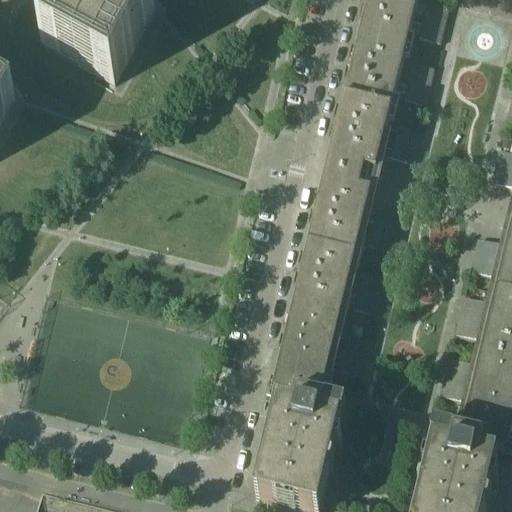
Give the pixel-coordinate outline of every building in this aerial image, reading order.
[(114,88),(155,14),(128,0),(65,0),(40,48),(114,88)] [(363,26),(359,42),(406,53),(410,35),(419,37),(418,43),(439,48),(448,11),(427,6),(426,12),(416,10),(418,0),(372,0),(371,6),(364,5),(362,16),(369,17),(366,27),(363,26)] [(348,88),(344,104),(391,116),(395,97),(405,99),(403,105),(424,110),(433,73),(412,68),(411,74),(401,72),(406,53),(359,42),(355,58),(359,59),(356,68),(350,66),(347,78),(354,79),(351,89),(348,88)] [(0,128),(8,113),(14,103),(0,94),(0,128)] [(391,116),(344,104),(340,120),(344,121),(341,131),(334,129),(332,140),(339,142),(336,151),(333,151),(326,178),(362,186),(364,176),(375,179),(380,161),(410,168),(418,136),(397,131),(396,136),(386,134),(391,116)] [(511,158),(498,155),(491,187),(511,192),(511,158)] [(389,256),(396,224),(366,217),(371,199),(360,196),(362,186),(326,178),(320,205),(324,205),(321,215),(314,213),(311,224),(318,226),(316,235),(313,234),(309,251),(355,262),(360,244),(369,246),(368,251),(389,256)] [(511,233),(507,251),(477,244),(469,276),(490,281),(492,275),(501,277),(496,296),(511,299),(511,233)] [(298,297),(294,313),(340,324),(345,306),(354,308),(353,314),(373,319),(382,282),(362,277),(360,283),(351,281),(355,262),(309,251),(305,267),(308,268),(306,277),(299,276),(296,287),(303,289),(301,298),(298,297)] [(511,299),(496,296),(492,315),(483,313),(484,307),(463,302),(454,339),(475,344),(477,338),(486,340),(481,358),(511,365),(511,299)] [(340,324),(294,313),(290,329),(293,330),(291,339),(284,337),(281,349),(288,350),(286,360),(282,359),(272,402),(283,404),(317,414),(319,414),(330,368),(339,370),(338,376),(358,381),(367,344),(347,339),(345,345),(336,343),(340,324)] [(511,365),(481,358),(477,377),(468,374),(469,369),(448,364),(439,401),(460,406),(461,400),(471,402),(460,448),(461,448),(496,456),(507,458),(511,435),(511,365)] [(317,414),(283,404),(281,414),(277,413),(254,506),(281,511),(320,511),(341,428),(343,429),(345,419),(343,419),(344,418),(326,414),(323,424),(320,423),(316,418),(317,414)] [(454,456),(451,455),(453,444),(436,440),(435,441),(434,441),(431,450),(433,450),(418,511),(486,511),(497,466),(493,465),(496,456),(461,448),(460,452),(454,456)]
